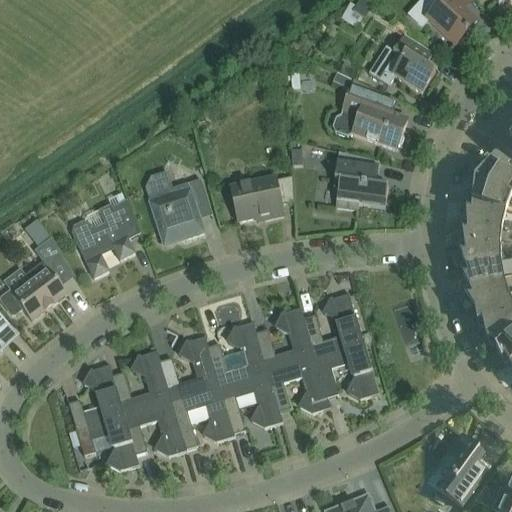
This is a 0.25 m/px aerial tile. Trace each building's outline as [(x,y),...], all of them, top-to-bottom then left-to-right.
[(476,26),(462,13),(471,4),(472,3),(469,0),(425,0),(409,18),(420,29),(426,23),(453,48),(463,37),(465,38),(476,26)] [(384,49),(366,76),(388,90),(394,80),(421,97),(434,76),(424,70),(432,58),(403,40),(393,55),(384,49)] [(379,96),(367,91),(352,84),(340,119),(335,121),(331,131),(334,136),(346,140),(352,138),(395,154),(406,123),(383,115),(388,101),(379,96)] [(301,153),(290,154),(291,170),(302,169),(301,153)] [(375,189),(378,166),(337,156),(332,192),(337,193),(334,210),(357,214),(357,207),(384,211),(387,190),(375,189)] [(484,170),(475,179),(511,196),(511,175),(491,162),(488,158),(480,164),(484,170)] [(511,200),(511,196),(475,179),(473,193),(467,193),(467,202),(471,202),(507,213),(511,200)] [(151,180),(145,191),(160,242),(177,236),(187,242),(203,236),(197,217),(208,213),(210,219),(211,219),(200,183),(172,191),(151,180)] [(280,208),(293,205),(291,180),(275,184),(274,180),(229,190),(237,226),(262,221),(263,224),(282,220),(280,208)] [(471,202),(467,202),(467,223),(503,230),(507,213),(471,202)] [(127,243),(139,237),(126,204),(111,211),(110,208),(97,214),(103,227),(93,232),(91,229),(82,225),(72,230),(71,237),(93,282),(108,275),(99,257),(112,251),(119,264),(134,257),(127,243)] [(501,247),(503,230),(467,223),(462,224),(465,245),(501,247)] [(502,264),(501,247),(465,245),(459,246),(465,267),(502,264)] [(504,280),(502,264),(465,267),(460,269),(469,288),(504,280)] [(66,297),(59,287),(42,265),(24,279),(29,285),(13,297),(11,295),(9,294),(0,300),(0,304),(10,318),(13,318),(21,312),(30,324),(44,314),(44,315),(53,308),(52,308),(66,297)] [(509,297),(504,280),(469,288),(464,291),(476,310),(509,297)] [(303,323),(299,311),(314,362),(363,348),(347,297),(346,297),(347,299),(329,304),(322,317),(335,323),(340,340),(322,345),(314,319),(303,323)] [(485,330),(511,314),(511,302),(509,297),(476,310),(479,331),(485,330)] [(419,307),(404,314),(425,361),(440,354),(419,307)] [(314,362),(299,311),(298,311),(299,313),(281,318),(274,331),(287,338),(292,354),(274,359),(266,334),(255,337),(251,325),(266,377),(314,362)] [(496,349),(511,336),(511,314),(485,330),(491,350),(496,349)] [(0,351),(0,336),(9,328),(0,318),(0,353),(1,352),(0,351)] [(266,377),(251,325),(250,325),(251,327),(233,332),(226,345),(239,352),(240,355),(222,360),(218,348),(207,351),(204,339),(203,339),(218,391),(266,377)] [(510,365),(511,363),(511,336),(496,349),(505,368),(510,365)] [(218,391),(203,339),(202,340),(203,341),(185,347),(178,359),(191,366),(196,383),(178,388),(170,362),(159,365),(156,354),(155,354),(170,405),(218,391)] [(378,400),(363,348),(314,362),(330,414),(327,402),(338,399),(330,373),(348,368),(353,384),(346,396),(359,403),(376,398),(377,400),(378,400)] [(170,405),(155,354),(154,354),(155,356),(137,361),(131,374),(143,380),(148,397),(130,402),(122,376),(111,380),(108,368),(107,368),(122,419),(170,405)] [(330,414),(314,362),(266,377),(282,428),(279,416),(290,413),(282,387),(300,382),(305,398),(298,411),(311,418),(328,412),(329,414),(330,414)] [(122,419),(107,368),(106,368),(107,370),(89,375),(83,388),(95,395),(100,411),(83,416),(79,404),(67,407),(75,434),(122,419)] [(237,411),(255,406),(257,412),(250,425),(263,432),(280,427),(281,428),(282,428),(266,377),(218,391),(234,442),(233,438),(244,435),(237,411)] [(234,442),(218,391),(170,405),(186,457),(185,452),(196,449),(190,427),(208,422),(209,426),(202,439),(215,446),(233,441),(233,443),(234,442)] [(186,457),(170,405),(122,419),(138,471),(135,459),(146,456),(138,430),(156,424),(161,441),(154,453),(167,460),(185,455),(185,457),(186,457)] [(138,471),(122,419),(75,434),(83,460),(94,456),(91,444),(108,439),(113,455),(106,468),(119,475),(137,470),(137,471),(138,471)] [(463,441),(440,473),(452,481),(442,495),(463,511),(489,474),(480,467),(486,458),(480,454),(481,453),(463,441)] [(511,511),(511,481),(505,497),(503,496),(503,495),(502,495),(493,511),(511,511)] [(381,511),(371,511),(370,509),(366,510),(359,507),(358,503),(335,511),(388,511),(388,510),(381,511)]
